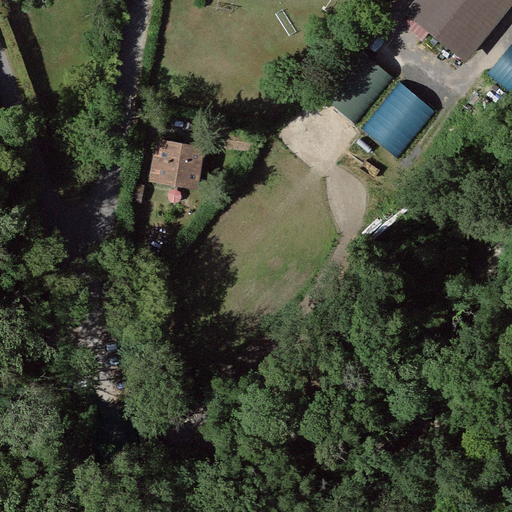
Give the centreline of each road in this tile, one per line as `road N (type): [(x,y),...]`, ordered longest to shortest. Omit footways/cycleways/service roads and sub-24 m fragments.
road 1 (residential): [(87,308),(141,0)]
road 2 (residential): [(0,64),(87,308)]
